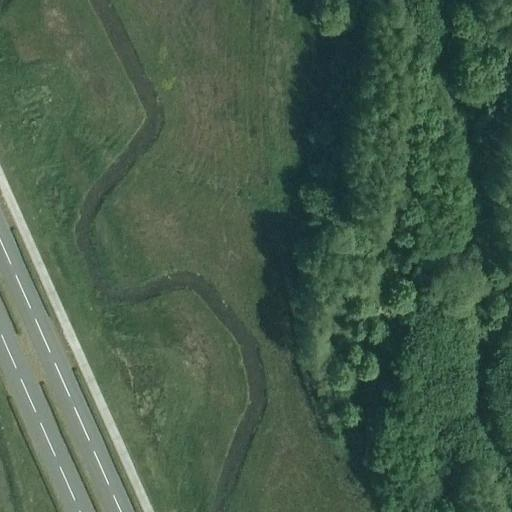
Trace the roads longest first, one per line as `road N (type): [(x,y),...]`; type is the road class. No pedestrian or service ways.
road 1 (tertiary): [(120,511),(0,243)]
road 2 (tertiary): [(0,336),(78,511)]
